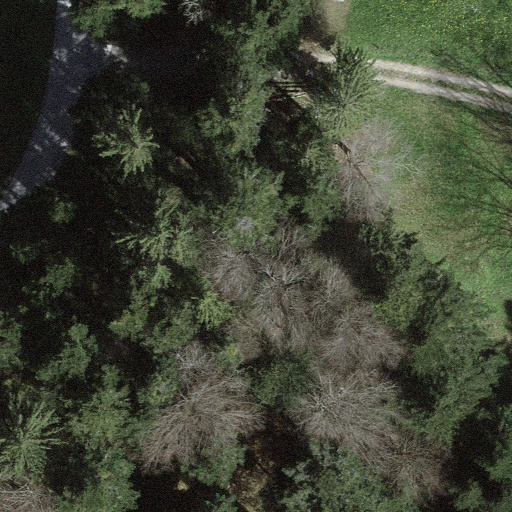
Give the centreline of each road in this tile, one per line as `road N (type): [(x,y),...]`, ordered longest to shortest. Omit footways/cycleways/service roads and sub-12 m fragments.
road 1 (track): [(511,100),(323,62),(80,50)]
road 2 (track): [(0,234),(25,201),(80,50),(83,0)]
